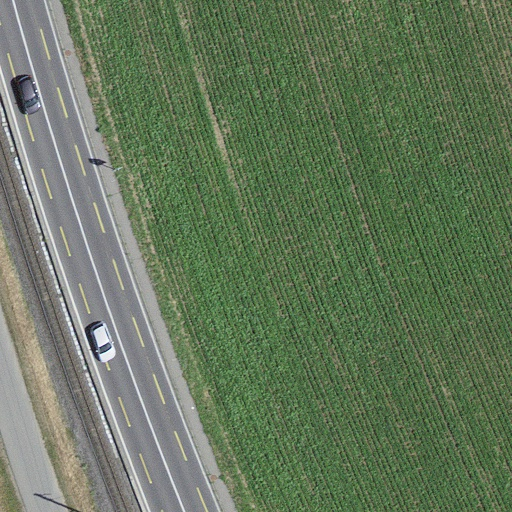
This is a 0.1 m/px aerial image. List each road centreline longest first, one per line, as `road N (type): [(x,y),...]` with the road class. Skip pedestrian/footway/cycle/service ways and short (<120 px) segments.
road 1 (primary): [(14,0),(63,172),(187,511)]
road 2 (unclassified): [(0,371),(47,511)]
